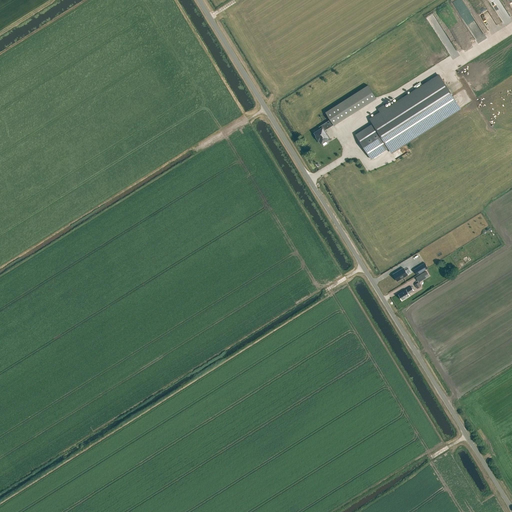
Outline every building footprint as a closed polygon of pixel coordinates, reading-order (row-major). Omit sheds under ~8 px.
[(373,124),(356,134),(371,159),(388,148),(391,152),(460,108),(439,75),(387,109),(384,105),(378,109),(380,113),(370,119),(373,124)] [(339,104),(326,112),(330,119),(334,125),(347,117),(339,104)] [(324,131),(327,129),(324,124),(319,127),(320,129),(315,133),(317,136),(317,137),(319,140),(321,143),(329,138),(324,131)] [(419,266),(414,270),(417,275),(422,272),(428,268),(425,263),(419,266)] [(397,281),(407,275),(403,268),(393,274),(397,281)] [(418,282),(425,278),(422,273),(416,278),(418,282)] [(402,300),(410,295),(409,294),(414,290),(411,286),(398,295),(402,300)]
